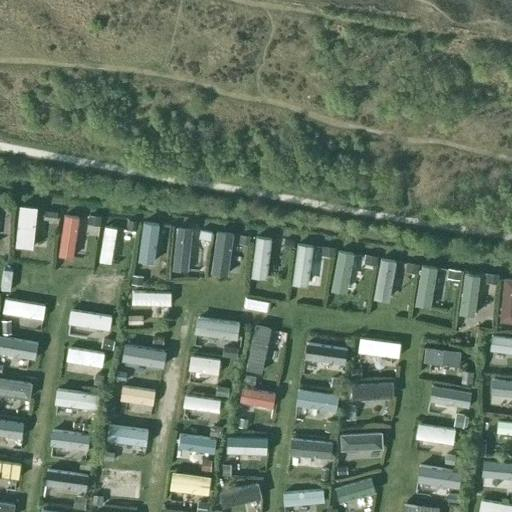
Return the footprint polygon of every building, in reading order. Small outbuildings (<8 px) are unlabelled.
[(34,247),(39,204),(20,201),(15,244),(34,247)] [(71,256),(79,216),(63,213),(56,253),(71,256)] [(153,261),(157,222),(142,220),(137,259),(153,261)] [(111,262),(117,226),(104,224),(98,260),(111,262)] [(186,269),(191,227),(176,225),(172,268),(186,269)] [(227,274),(233,233),(216,231),(210,271),(227,274)] [(266,277),(270,238),(255,236),(250,276),(266,277)] [(202,267),(203,239),(194,239),(193,266),(202,267)] [(307,284),(312,245),(296,243),(291,282),(307,284)] [(344,292),(352,252),(338,249),(330,289),(344,292)] [(388,299),(395,260),(380,257),(372,296),(388,299)] [(429,306),(436,266),(421,264),(414,303),(429,306)] [(473,314),(480,274),(464,272),(458,312),(473,314)] [(511,320),(511,277),(504,276),(500,319),(511,320)] [(170,304),(170,291),(131,291),(131,304),(170,304)] [(43,318),(46,304),(6,296),(3,310),(43,318)] [(109,329),(111,314),(70,308),(67,323),(109,329)] [(235,338),(238,321),(195,315),(193,332),(235,338)] [(260,373),(270,326),(255,323),(245,369),(260,373)] [(166,347),(165,332),(128,335),(129,350),(166,347)] [(511,351),(511,335),(491,333),(489,348),(511,351)] [(0,349),(38,355),(41,342),(0,335),(0,349)] [(397,357),(400,342),(359,336),(357,351),(397,357)] [(346,347),(305,340),(303,357),(344,363),(346,347)] [(459,365),(461,350),(426,344),(423,360),(459,365)] [(101,366),(104,352),(67,346),(65,359),(101,366)] [(217,373),(219,358),(189,354),(187,369),(217,373)] [(157,389),(155,375),(122,378),(124,392),(157,389)] [(0,393),(30,398),(33,382),(0,376),(0,393)] [(511,395),(511,378),(492,377),(490,393),(511,395)] [(392,395),(391,380),(350,382),(351,398),(392,395)] [(467,406),(470,391),(432,383),(429,399),(467,406)] [(272,406),(274,391),(241,385),(238,400),(272,406)] [(96,408),(98,392),(55,386),(53,402),(96,408)] [(335,410),(338,394),(297,387),(294,403),(335,410)] [(218,411),(219,398),(184,393),(182,406),(218,411)] [(0,433),(23,437),(25,422),(0,418),(0,433)] [(147,434),(145,418),(106,422),(108,438),(147,434)] [(511,433),(511,420),(497,419),(496,431),(511,433)] [(452,443),(455,428),(418,422),(415,437),(452,443)] [(86,448),(88,433),(50,428),(48,443),(86,448)] [(382,447),(381,431),(339,433),(340,449),(382,447)] [(213,452),(215,438),(178,432),(176,446),(213,452)] [(261,449),(261,436),(225,435),(225,448),(261,449)] [(331,457),(332,440),(290,436),(288,453),(331,457)] [(0,474),(21,477),(23,462),(0,459),(0,474)] [(511,476),(511,462),(492,462),(492,476),(511,476)] [(459,486),(462,470),(419,463),(416,479),(459,486)] [(138,487),(139,471),(99,467),(97,483),(138,487)] [(85,489),(87,474),(45,468),(43,483),(85,489)] [(207,493),(209,475),(172,470),(169,487),(207,493)] [(374,491),(370,476),(334,486),(338,501),(374,491)] [(261,496),(257,481),(217,492),(221,507),(261,496)] [(323,501),(322,487),(281,491),(282,505),(323,501)] [(511,511),(511,503),(481,498),(478,511),(511,511)] [(0,511),(13,511),(15,502),(0,500),(0,511)] [(438,511),(439,506),(403,500),(401,511),(438,511)]
